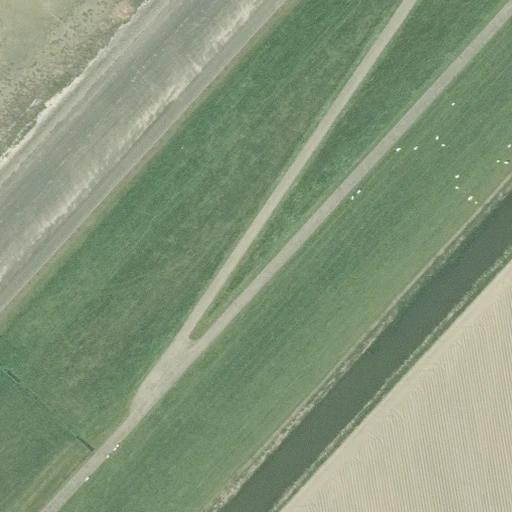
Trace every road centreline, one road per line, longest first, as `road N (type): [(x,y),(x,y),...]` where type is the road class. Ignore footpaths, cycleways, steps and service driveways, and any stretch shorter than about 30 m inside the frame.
road 1 (unclassified): [(169,379),(511,8)]
road 2 (unclassified): [(411,0),(176,347),(169,379)]
road 3 (unclassified): [(48,511),(169,379)]
